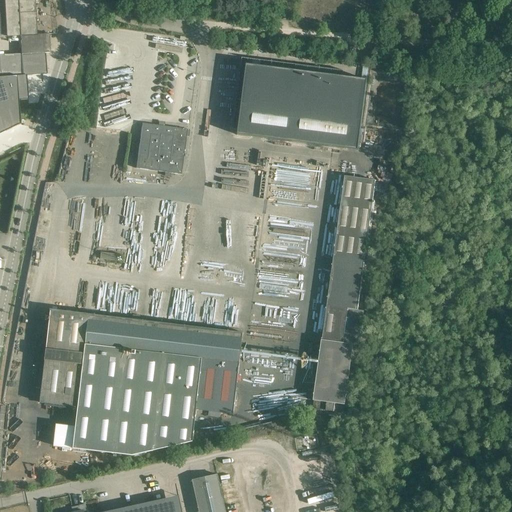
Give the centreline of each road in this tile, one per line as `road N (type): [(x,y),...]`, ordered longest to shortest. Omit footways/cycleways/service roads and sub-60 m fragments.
road 1 (tertiary): [(0,327),(74,4)]
road 2 (unknown): [(181,193),(73,188),(54,205),(52,221),(53,269),(66,278),(153,284),(179,271)]
road 3 (unclassified): [(368,44),(74,4)]
road 4 (unknown): [(199,23),(210,71),(197,183)]
